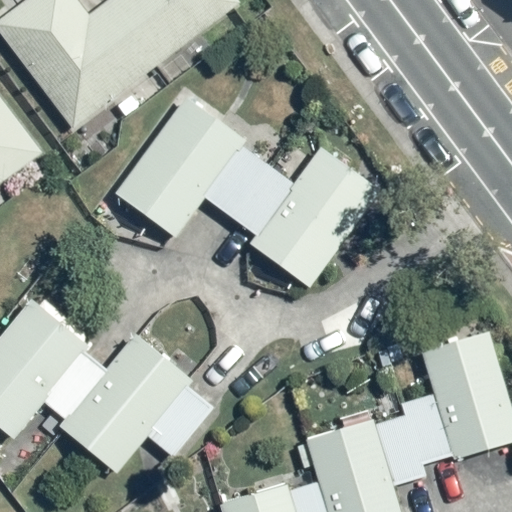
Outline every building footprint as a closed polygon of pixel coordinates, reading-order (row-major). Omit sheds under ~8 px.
[(76,0),(28,0),(0,21),(0,35),(71,129),(239,3),(236,0),(108,0),(88,15),(76,0)] [(0,184),(42,153),(0,96),(0,184)] [(299,178),(185,96),(114,195),(178,241),(208,200),(257,235),(251,244),(312,288),(381,192),(320,148),(299,178)] [(31,299),(0,337),(0,429),(14,440),(45,402),(66,419),(59,428),(118,476),(148,440),(173,460),(222,400),(138,332),(111,364),(31,299)] [(222,511),(401,511),(395,487),(429,477),(426,466),(511,441),(511,410),(490,332),(422,351),(437,403),(309,440),(320,480),(221,508),(222,511)]
